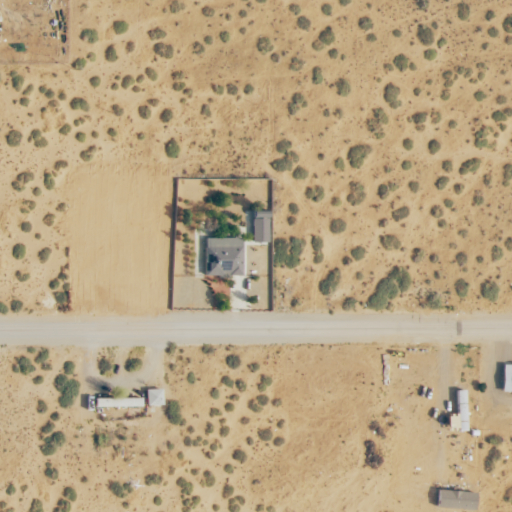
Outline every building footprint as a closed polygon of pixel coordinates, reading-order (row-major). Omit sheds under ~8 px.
[(266,243),(266,211),(251,211),(250,243),(266,243)] [(240,238),(202,238),(203,276),(240,275),(240,238)] [(511,365),(501,365),(500,392),(511,391),(511,365)] [(161,405),(160,389),(144,389),(145,405),(161,405)] [(139,397),(93,399),(93,407),(139,406),(139,397)]
